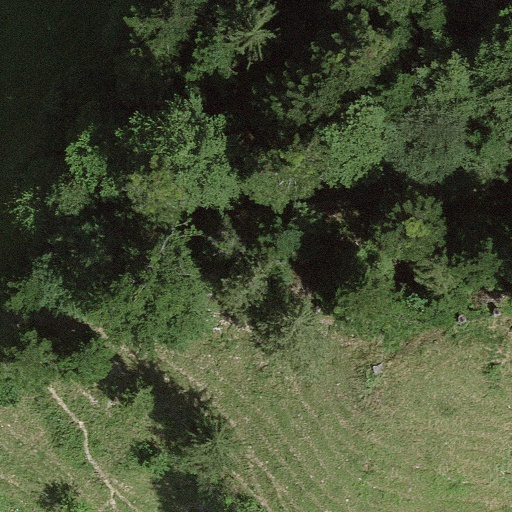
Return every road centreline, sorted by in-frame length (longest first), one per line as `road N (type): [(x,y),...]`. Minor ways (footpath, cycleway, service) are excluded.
road 1 (track): [(0,266),(157,224),(378,197),(511,191)]
road 2 (track): [(0,429),(97,511)]
